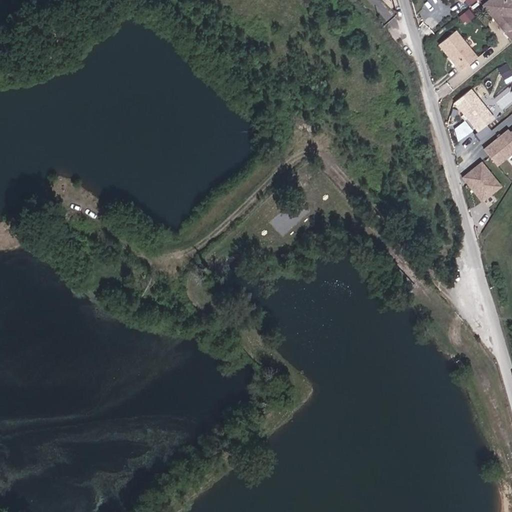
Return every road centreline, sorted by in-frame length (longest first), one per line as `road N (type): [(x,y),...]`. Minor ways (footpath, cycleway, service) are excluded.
road 1 (unclassified): [(511,384),(405,0)]
road 2 (unknown): [(490,23),(502,49),(433,106)]
